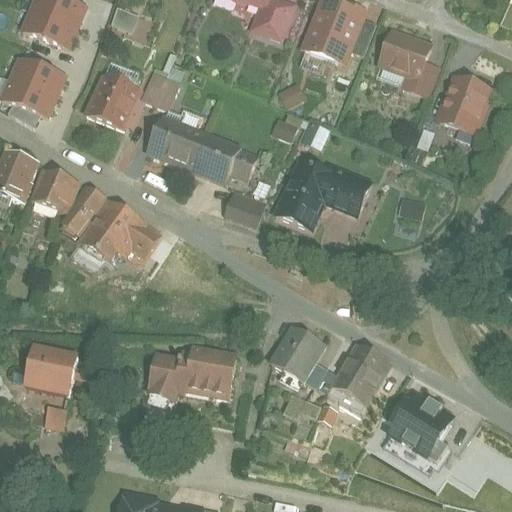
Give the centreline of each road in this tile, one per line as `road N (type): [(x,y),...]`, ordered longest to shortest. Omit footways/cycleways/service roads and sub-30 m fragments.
road 1 (residential): [(290,312),(275,343),(227,352),(18,349)]
road 2 (residential): [(435,281),(356,286),(176,237)]
road 3 (residential): [(306,511),(70,465)]
road 4 (residential): [(499,424),(290,312)]
road 5 (residential): [(176,237),(0,132)]
road 6 (residential): [(435,281),(453,358),(499,424)]
road 7 (residential): [(290,312),(176,237)]
road 8 (residential): [(511,180),(464,259),(435,281)]
